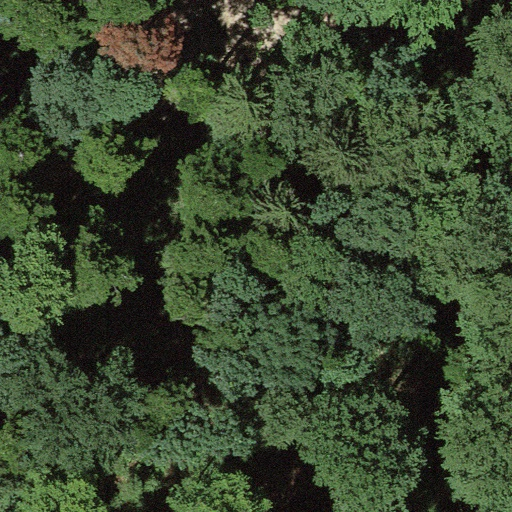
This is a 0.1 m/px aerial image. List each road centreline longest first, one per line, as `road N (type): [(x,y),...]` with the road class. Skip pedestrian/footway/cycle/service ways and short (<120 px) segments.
road 1 (track): [(0,240),(166,6)]
road 2 (track): [(166,6),(303,28),(389,0)]
